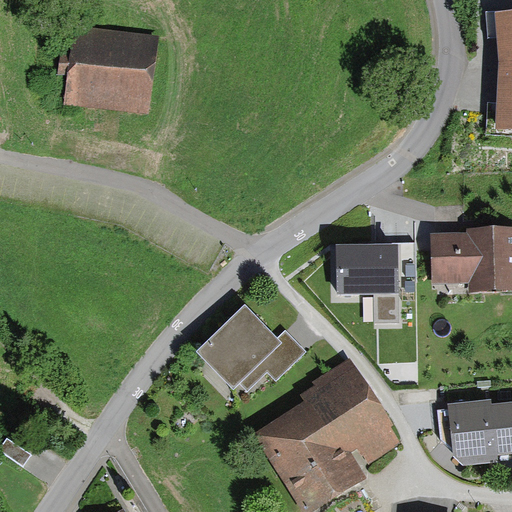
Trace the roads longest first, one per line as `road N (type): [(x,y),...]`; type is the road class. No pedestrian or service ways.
road 1 (residential): [(257,254),(379,388),(436,476),(458,491),(511,496)]
road 2 (residential): [(444,0),(452,40),(448,84),(418,144),(257,254)]
road 3 (residential): [(257,254),(142,188),(0,157)]
road 4 (residential): [(257,254),(165,345),(106,428)]
